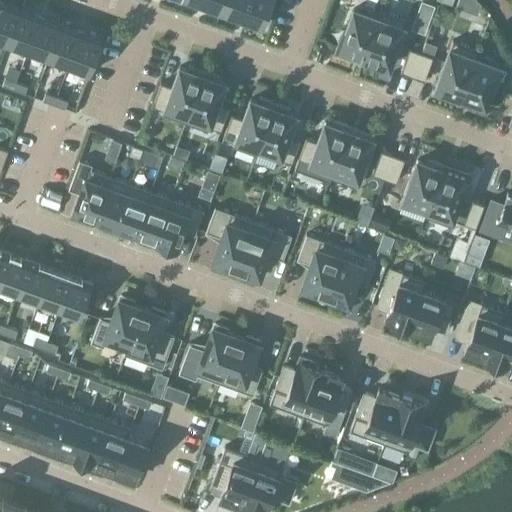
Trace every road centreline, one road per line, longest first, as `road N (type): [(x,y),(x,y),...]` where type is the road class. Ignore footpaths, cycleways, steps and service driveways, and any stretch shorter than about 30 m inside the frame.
road 1 (residential): [(0,211),(511,398)]
road 2 (residential): [(99,0),(511,150)]
road 3 (residential): [(0,456),(153,511)]
